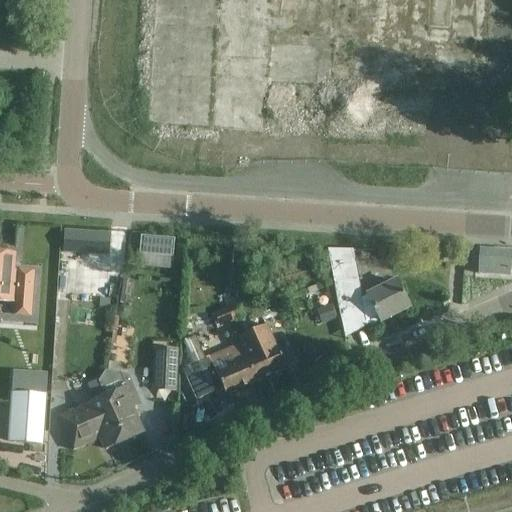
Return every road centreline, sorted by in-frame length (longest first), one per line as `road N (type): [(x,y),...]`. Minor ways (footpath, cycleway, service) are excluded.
road 1 (residential): [(88,504),(405,345),(511,303)]
road 2 (residential): [(511,227),(70,193)]
road 3 (unclassified): [(70,193),(76,64)]
